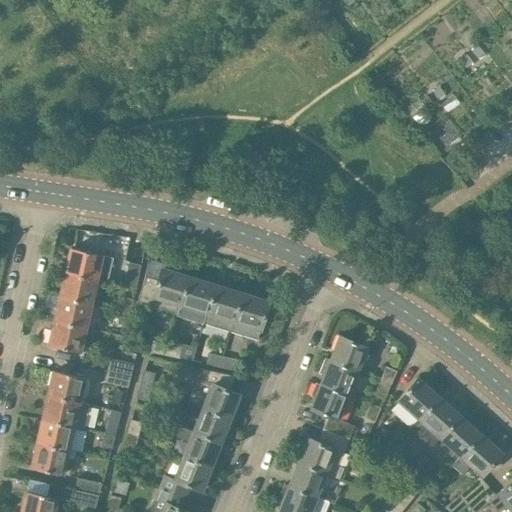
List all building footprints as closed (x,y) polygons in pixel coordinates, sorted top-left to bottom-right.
[(127,16),(136,31),(162,16),(153,0),(127,16)] [(217,0),(224,10),(238,0),(217,0)] [(477,57),(484,52),(478,45),(472,50),(477,57)] [(472,61),(466,54),(459,59),(465,67),(472,61)] [(438,98),(445,93),(439,86),(432,91),(438,98)] [(426,107),(433,102),(427,95),(420,100),(426,107)] [(453,169),(461,162),(453,152),(445,158),(453,169)] [(70,248),(65,273),(95,280),(107,282),(112,257),(101,255),(70,248)] [(123,286),(135,288),(140,266),(128,263),(123,286)] [(157,280),(144,277),(139,302),(177,314),(188,277),(160,269),(157,280)] [(60,297),(90,304),(95,280),(65,273),(60,297)] [(203,323),(206,312),(214,285),(188,277),(177,314),(176,315),(203,323)] [(241,293),(214,285),(206,312),(203,325),(229,332),(233,319),(241,293)] [(255,297),(241,293),(233,319),(229,332),(257,341),(269,301),(268,301),(270,295),(257,291),(255,297)] [(60,297),(55,320),(84,327),(90,304),(60,297)] [(123,297),(120,310),(130,313),(133,300),(123,297)] [(127,326),(130,313),(120,310),(117,324),(127,326)] [(78,352),(84,327),(55,320),(49,345),(78,352)] [(341,336),(331,360),(357,370),(366,346),(341,336)] [(152,340),(150,351),(164,355),(167,343),(152,340)] [(167,343),(164,355),(179,358),(181,346),(167,343)] [(205,364),(219,367),(222,356),(207,352),(205,364)] [(237,359),(222,356),(219,367),(234,370),(237,359)] [(348,394),(357,370),(331,360),(326,357),(320,372),(325,375),(322,383),(348,394)] [(110,359),(107,371),(130,376),(133,365),(110,359)] [(386,367),(381,379),(391,383),(396,371),(386,367)] [(238,393),(229,389),(235,375),(201,368),(189,398),(187,402),(203,408),(228,419),(238,393)] [(54,371),(48,395),(78,402),(83,378),(54,371)] [(127,387),(130,376),(107,371),(105,382),(127,387)] [(144,371),(141,384),(150,387),(154,374),(144,371)] [(398,400),(420,419),(438,398),(417,378),(398,400)] [(384,397),(391,383),(381,379),(375,393),(384,397)] [(330,415),(324,429),(349,439),(355,425),(338,419),(348,394),(322,383),(322,384),(316,382),(310,396),(316,398),(312,408),(330,415)] [(147,401),(150,387),(141,384),(137,398),(147,401)] [(43,420),(72,426),(84,429),(89,405),(78,402),(48,395),(43,420)] [(431,446),(440,437),(460,417),(438,398),(420,419),(411,428),(431,446)] [(199,417),(193,432),(220,442),(228,419),(203,408),(187,402),(184,411),(199,417)] [(364,417),(374,421),(380,408),(370,404),(364,417)] [(110,409),(104,433),(115,436),(121,412),(110,409)] [(440,437),(461,456),(480,435),(460,417),(440,437)] [(37,443),(67,450),(72,426),(43,420),(37,443)] [(131,421),(128,434),(137,437),(141,424),(131,421)] [(210,466),(220,442),(193,432),(180,426),(176,437),(189,442),(184,455),(210,466)] [(299,463),(325,473),(338,478),(343,469),(337,467),(344,450),(349,439),(324,429),(318,441),(309,438),(299,463)] [(111,449),(115,436),(104,433),(101,446),(111,449)] [(134,450),(137,437),(128,434),(124,448),(134,450)] [(501,454),(480,435),(461,456),(453,465),(463,474),(471,465),(483,476),(501,454)] [(374,446),(385,456),(393,447),(381,437),(374,446)] [(62,475),(67,450),(37,443),(32,467),(62,475)] [(158,488),(185,498),(190,487),(201,491),(210,466),(184,455),(175,480),(163,475),(158,488)] [(395,465),(406,474),(413,465),(403,456),(395,465)] [(315,498),(325,473),(299,463),(289,487),(315,498)] [(424,475),(413,465),(406,474),(417,484),(424,475)] [(98,495),(101,482),(77,477),(74,489),(98,495)] [(446,508),(449,511),(458,511),(468,504),(486,486),(479,478),(460,496),(446,508)] [(125,495),(128,483),(116,480),(112,491),(125,495)] [(511,481),(497,492),(494,495),(486,486),(468,504),(475,511),(488,500),(498,511),(507,505),(511,511),(511,481)] [(26,491),(21,511),(53,511),(56,499),(95,508),(98,495),(74,489),(48,483),(45,495),(26,491)] [(324,511),(328,503),(315,498),(289,487),(283,485),(277,499),(284,502),(280,511),(282,511),(324,511)] [(161,511),(189,511),(181,509),(185,498),(158,488),(154,498),(155,499),(152,507),(162,511),(161,511)] [(405,489),(395,500),(404,508),(414,496),(405,489)] [(111,496),(107,509),(117,511),(121,499),(111,496)] [(400,511),(404,508),(395,500),(385,511),(400,511)] [(421,511),(424,508),(415,501),(406,511),(421,511)]
